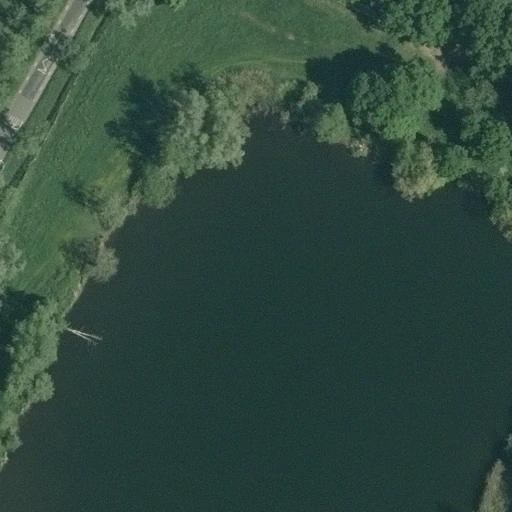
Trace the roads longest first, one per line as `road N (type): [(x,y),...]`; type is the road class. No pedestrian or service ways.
road 1 (track): [(338,0),(511,73)]
road 2 (unclassified): [(0,147),(82,0)]
